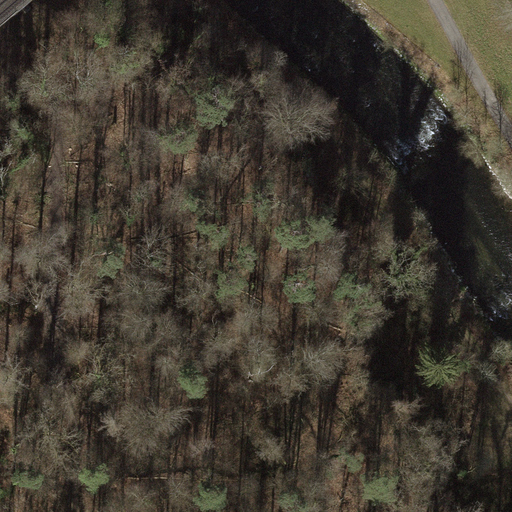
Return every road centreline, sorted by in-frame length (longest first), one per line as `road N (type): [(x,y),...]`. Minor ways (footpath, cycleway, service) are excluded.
road 1 (track): [(202,13),(323,110),(511,379)]
road 2 (track): [(435,0),(511,134)]
